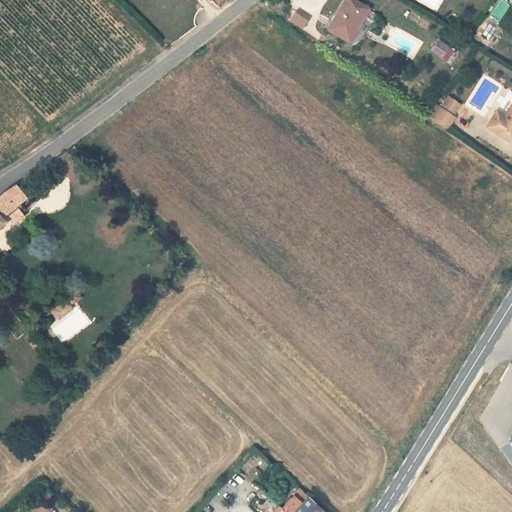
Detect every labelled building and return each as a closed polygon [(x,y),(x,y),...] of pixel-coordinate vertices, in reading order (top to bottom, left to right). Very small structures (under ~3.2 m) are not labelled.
[(338,23),(333,32),(350,42),(354,34),(369,9),(354,0),(344,0),(333,21),(338,23)] [(296,13),(291,20),(302,28),(307,20),(308,19),(297,11),(296,13)] [(333,21),(328,29),(333,32),(338,23),(333,21)] [(482,36),(488,40),(495,29),(489,25),(482,36)] [(441,58),(449,47),(438,40),(431,51),(441,58)] [(440,107),(431,119),(447,130),(455,118),(452,116),(461,105),(448,96),(440,108),(440,107)] [(511,104),(505,116),(500,124),(492,119),(487,127),(495,132),(511,142),(511,104)] [(497,111),(492,119),(500,124),(505,116),(497,111)] [(67,151),(54,159),(62,169),(74,160),(67,151)] [(4,193),(0,196),(0,226),(8,220),(4,215),(18,204),(26,198),(16,186),(4,193)] [(8,220),(12,225),(26,214),(18,204),(4,215),(8,220)] [(77,292),(71,296),(75,302),(81,298),(77,292)] [(511,437),(500,446),(507,457),(511,453),(511,437)] [(323,511),(299,489),(282,508),(280,506),(274,511),(323,511)]
